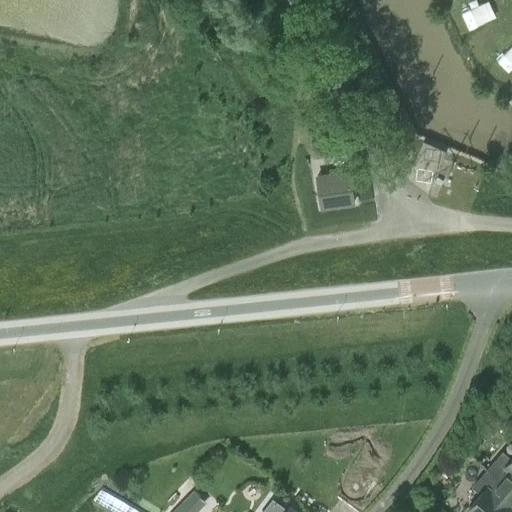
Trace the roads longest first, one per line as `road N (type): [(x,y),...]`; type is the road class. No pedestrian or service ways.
road 1 (unclassified): [(511,225),(451,223),(285,249),(147,302),(133,319)]
road 2 (tertiary): [(511,281),(133,319)]
road 3 (track): [(0,482),(37,457),(63,425),(77,386),(69,325)]
road 4 (tertiary): [(133,319),(0,333)]
